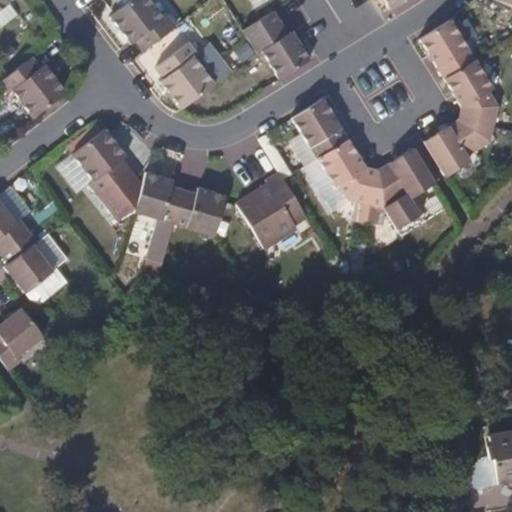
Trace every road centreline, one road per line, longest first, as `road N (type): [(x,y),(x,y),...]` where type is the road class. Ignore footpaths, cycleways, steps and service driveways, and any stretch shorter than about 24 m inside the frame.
road 1 (residential): [(120,78),(166,128),(197,135),(252,128),(331,74)]
road 2 (residential): [(331,74),(380,149),(411,129),(434,112),(394,33)]
road 3 (residential): [(0,174),(120,78)]
